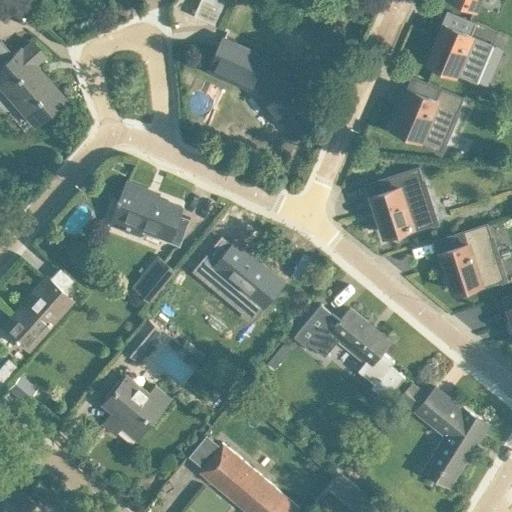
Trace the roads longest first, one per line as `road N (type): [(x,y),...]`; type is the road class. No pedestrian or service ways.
road 1 (residential): [(511,388),(308,217)]
road 2 (residential): [(164,154),(150,40),(132,35),(99,46),(91,59),(114,136)]
road 3 (residential): [(308,217),(400,0)]
road 4 (residential): [(308,217),(164,154)]
road 5 (residential): [(0,254),(98,144)]
road 6 (residential): [(111,511),(0,420)]
